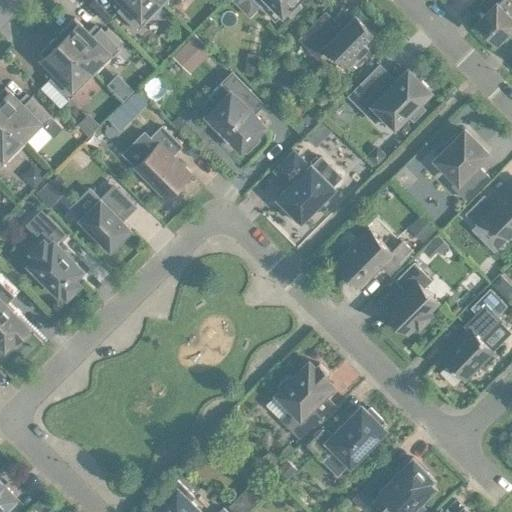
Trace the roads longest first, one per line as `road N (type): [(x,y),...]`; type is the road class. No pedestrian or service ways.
road 1 (residential): [(14,421),(31,395),(220,216),(455,443)]
road 2 (residential): [(511,107),(405,0)]
road 3 (residential): [(95,511),(14,421)]
